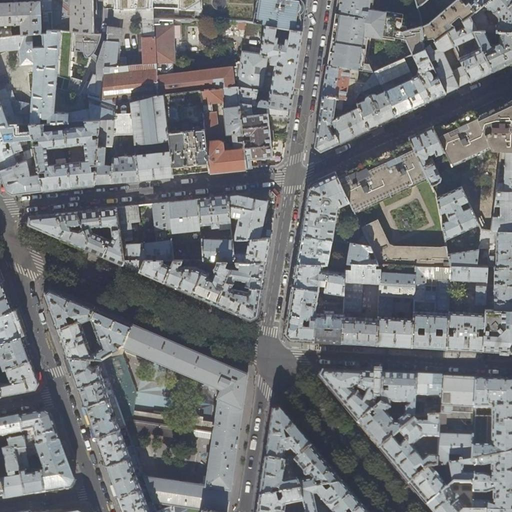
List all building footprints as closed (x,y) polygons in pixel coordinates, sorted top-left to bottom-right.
[(52,0),(52,2),(51,2),(41,2),(41,0),(15,0),(15,4),(13,4),(0,4),(0,38),(11,38),(10,27),(21,26),(21,37),(33,36),(42,35),(48,35),(48,32),(67,33),(75,33),(78,33),(91,34),(91,13),(91,9),(90,0),(52,0)] [(202,11),(201,0),(113,0),(114,11),(154,9),(202,11)] [(307,0),(201,0),(202,11),(154,9),(154,19),(173,20),(246,23),(265,26),(303,31),(304,22),(306,10),(307,0)] [(337,0),(337,5),(421,18),(415,0),(337,0)] [(415,0),(421,18),(423,39),(432,38),(435,42),(447,32),(469,16),(488,0),(415,0)] [(511,0),(488,0),(469,16),(476,30),(484,30),(496,31),(511,31),(511,0)] [(421,18),(337,5),(336,12),(333,31),(329,53),(327,65),(357,69),(375,72),(404,58),(412,55),(425,49),(423,39),(421,18)] [(154,19),(154,9),(114,11),(114,16),(122,20),(136,21),(144,17),(145,38),(143,38),(144,64),(123,67),(121,59),(117,59),(121,28),(107,26),(106,34),(108,35),(106,52),(106,53),(101,102),(117,108),(118,107),(123,106),(124,106),(128,105),(130,104),(159,97),(154,19)] [(469,16),(447,32),(454,46),(455,49),(460,60),(463,66),(470,81),(480,76),(492,71),(473,30),(476,30),(469,16)] [(154,19),(159,97),(161,96),(164,96),(202,91),(209,171),(209,173),(228,171),(246,169),(240,104),(239,88),(293,95),(296,77),(299,52),(303,31),(265,26),(261,55),(243,52),(241,64),(238,64),(238,68),(232,68),(201,71),(200,71),(191,72),(190,73),(174,75),(173,64),(175,64),(174,26),(173,26),(173,20),(154,19)] [(484,30),(476,30),(473,30),(492,71),(511,62),(511,61),(511,31),(496,31),(496,45),(495,46),(493,43),(490,43),(484,30)] [(34,48),(33,36),(21,37),(11,38),(0,38),(0,127),(18,126),(30,126),(44,125),(62,124),(65,124),(85,123),(100,122),(116,121),(117,115),(117,108),(101,102),(106,53),(106,52),(108,35),(106,34),(91,34),(78,33),(75,33),(67,33),(48,32),(48,35),(42,35),(44,47),(34,48)] [(447,32),(435,42),(437,48),(435,49),(432,48),(430,45),(425,49),(434,68),(437,76),(445,93),(456,88),(470,81),(463,66),(452,71),(443,51),(454,46),(447,32)] [(425,49),(412,55),(419,68),(416,75),(416,76),(416,84),(424,103),(433,98),(445,93),(437,76),(432,78),(432,77),(433,77),(433,75),(431,71),(430,71),(429,71),(428,71),(428,70),(434,68),(425,49)] [(404,58),(375,72),(380,83),(381,84),(406,72),(408,77),(409,76),(410,79),(384,91),(395,116),(410,109),(424,103),(416,84),(404,58)] [(357,69),(327,65),(325,79),(323,95),(352,99),(355,99),(362,89),(369,80),(362,78),(363,78),(362,75),(356,74),(357,69)] [(375,72),(369,80),(362,89),(364,91),(380,83),(375,72)] [(292,103),(293,95),(239,88),(240,104),(255,106),(257,96),(264,97),(266,95),(268,95),(270,94),(269,103),(267,102),(262,101),(259,102),(259,104),(257,103),(257,106),(290,110),(292,103)] [(202,91),(164,96),(169,143),(170,153),(173,174),(188,172),(208,170),(209,171),(202,91)] [(357,104),(359,107),(368,129),(382,123),(395,116),(384,91),(376,95),(376,94),(375,94),(374,93),(373,93),(366,97),(365,98),(365,99),(366,100),(357,104)] [(352,99),(323,95),(319,121),(315,147),(321,151),(329,147),(339,142),(333,119),(335,108),(342,109),(343,104),(351,105),(352,99)] [(161,96),(159,97),(130,104),(134,136),(136,157),(138,180),(156,178),(173,177),(173,174),(170,153),(140,157),(139,146),(169,143),(164,96),(161,96)] [(459,120),(435,131),(445,151),(452,166),(492,148),(492,149),(501,150),(511,149),(511,100),(508,102),(501,97),(489,103),(464,114),(464,117),(459,120)] [(134,136),(130,104),(128,105),(129,109),(127,109),(127,108),(127,107),(126,107),(126,106),(125,106),(124,106),(123,106),(122,107),(122,108),(122,109),(122,115),(117,115),(116,121),(115,137),(134,136)] [(257,106),(255,106),(240,104),(246,169),(252,169),(252,167),(258,167),(258,160),(273,158),(271,141),(275,141),(275,136),(275,132),(270,132),(270,126),(279,125),(288,126),(290,110),(257,106)] [(359,107),(333,119),(339,142),(353,136),(368,129),(359,107)] [(115,137),(116,121),(100,122),(99,134),(99,139),(96,167),(96,172),(94,185),(102,184),(111,183),(112,167),(105,166),(106,149),(114,150),(115,137)] [(99,134),(100,122),(85,123),(86,128),(66,130),(68,148),(85,146),(87,163),(68,165),(71,187),(82,186),(94,185),(96,172),(91,172),(92,167),(96,167),(99,139),(94,140),(94,135),(99,134)] [(66,130),(65,124),(62,124),(63,131),(45,132),(44,125),(30,126),(33,141),(39,141),(40,146),(34,146),(35,150),(37,159),(38,166),(40,173),(44,172),(46,177),(40,177),(43,190),(54,189),(71,187),(68,165),(49,166),(47,150),(68,148),(66,130)] [(18,127),(18,126),(0,127),(0,144),(5,144),(7,144),(5,138),(7,138),(6,135),(14,134),(16,143),(20,143),(26,142),(24,133),(23,133),(22,133),(21,132),(20,132),(19,131),(18,130),(18,129),(18,128),(18,127)] [(409,137),(411,142),(429,180),(431,185),(440,181),(441,178),(431,157),(445,151),(435,131),(433,126),(422,131),(409,137)] [(350,170),(337,176),(349,201),(355,214),(429,180),(411,142),(398,148),(373,160),(350,170)] [(23,152),(20,143),(16,143),(9,144),(11,151),(7,151),(5,144),(0,144),(0,170),(30,160),(33,159),(31,152),(20,156),(19,153),(23,152)] [(511,149),(501,150),(497,191),(511,190),(511,149)] [(114,151),(112,167),(111,183),(125,182),(138,180),(136,157),(119,159),(119,154),(118,154),(118,151),(114,151)] [(32,163),(30,160),(0,170),(0,172),(3,180),(7,190),(12,194),(33,191),(43,190),(40,177),(40,173),(38,166),(30,168),(32,163)] [(337,208),(349,201),(337,176),(335,172),(321,178),(312,182),(308,188),(305,209),(301,235),(331,240),(332,240),(337,208)] [(437,197),(445,239),(478,223),(461,186),(437,197)] [(511,190),(497,191),(493,208),(492,230),(493,231),(511,230),(511,190)] [(227,195),(230,216),(233,217),(233,219),(235,219),(236,217),(239,218),(235,236),(236,240),(270,238),(271,230),(261,229),(265,210),(266,207),(275,209),(277,197),(272,191),(249,193),(227,195)] [(231,228),(230,216),(227,195),(213,197),(198,199),(201,225),(208,224),(209,227),(212,227),(218,226),(218,230),(231,228)] [(201,225),(198,199),(176,201),(169,202),(169,206),(172,243),(202,240),(201,225)] [(126,206),(117,207),(125,259),(144,260),(142,243),(125,244),(125,238),(132,237),(130,223),(140,222),(138,205),(126,206)] [(142,243),(144,260),(164,260),(173,261),(174,261),(169,206),(166,207),(166,209),(158,210),(160,223),(162,223),(165,241),(142,243)] [(106,208),(99,209),(101,226),(108,225),(111,227),(113,237),(105,237),(103,236),(104,245),(107,246),(103,256),(111,259),(122,264),(125,259),(117,207),(106,208)] [(88,210),(77,211),(88,241),(84,248),(91,251),(103,256),(107,246),(104,245),(103,236),(97,233),(100,226),(101,226),(99,209),(88,210)] [(84,248),(88,241),(77,211),(66,213),(56,214),(60,237),(69,241),(84,248)] [(42,230),(60,237),(56,214),(46,215),(29,217),(29,224),(42,230)] [(365,236),(370,246),(372,251),(376,259),(379,264),(381,264),(416,265),(450,266),(448,254),(446,245),(443,247),(392,246),(388,244),(377,220),(361,227),(365,236)] [(511,230),(493,231),(492,230),(481,229),(479,249),(478,254),(481,254),(482,249),(489,248),(489,243),(496,243),(495,263),(489,263),(489,262),(489,261),(488,260),(487,260),(477,259),(477,266),(487,266),(511,266),(511,230)] [(331,240),(301,235),(298,249),(296,263),(324,264),(332,264),(333,264),(333,257),(329,256),(331,240)] [(359,239),(358,244),(370,246),(365,236),(361,237),(359,239)] [(268,251),(270,238),(236,240),(236,245),(248,245),(247,252),(245,253),(234,253),(235,262),(236,262),(266,263),(268,251)] [(202,240),(204,261),(206,261),(212,261),(211,256),(215,256),(215,258),(215,260),(216,261),(217,261),(218,262),(224,262),(224,256),(227,256),(228,262),(235,262),(234,253),(232,241),(202,240)] [(370,246),(358,244),(350,243),(347,264),(379,264),(376,259),(370,259),(369,257),(369,256),(370,255),(370,254),(369,254),(368,253),(367,254),(367,253),(367,252),(367,251),(367,250),(372,251),(370,246)] [(477,259),(478,254),(479,249),(448,254),(450,266),(451,266),(477,266),(477,259)] [(139,271),(144,260),(125,259),(122,264),(129,267),(139,271)] [(163,262),(164,260),(144,260),(139,271),(150,276),(164,282),(171,266),(163,262)] [(174,261),(173,261),(171,266),(164,282),(177,288),(192,294),(202,270),(206,261),(204,261),(197,261),(196,267),(181,266),(182,261),(174,261)] [(228,262),(224,262),(218,262),(217,261),(213,269),(214,273),(212,277),(209,276),(209,275),(209,272),(202,270),(192,294),(203,299),(216,304),(226,282),(231,269),(226,267),(228,262)] [(263,277),(266,263),(236,262),(236,263),(237,264),(238,265),(239,266),(238,269),(231,269),(226,282),(234,284),(235,279),(243,280),(243,285),(250,287),(261,289),(263,277)] [(324,264),(296,263),(294,274),(292,286),(319,291),(320,284),(325,285),(324,291),(344,295),(345,272),(323,268),(324,264)] [(379,264),(347,264),(345,264),(345,272),(344,295),(343,307),(342,342),(372,344),(377,344),(378,319),(350,317),(350,311),(361,311),(363,281),(380,282),(381,264),(379,264)] [(414,297),(416,265),(381,264),(380,282),(378,319),(377,344),(391,345),(412,346),(413,318),(391,317),(391,296),(414,297)] [(451,266),(450,266),(416,265),(414,297),(413,318),(412,346),(429,347),(447,348),(449,311),(450,283),(451,267),(451,266)] [(511,266),(487,266),(487,268),(486,291),(494,292),(494,296),(486,296),(485,309),(511,309),(511,266)] [(487,268),(451,267),(450,283),(454,283),(454,280),(476,280),(474,312),(449,311),(447,348),(464,349),(482,350),(485,309),(486,296),(486,291),(487,268)] [(0,314),(13,310),(8,297),(3,282),(0,282),(0,314)] [(233,288),(234,284),(226,282),(216,304),(231,311),(251,319),(257,315),(261,289),(250,287),(249,292),(233,288)] [(319,291),(292,286),(289,310),(285,333),(289,339),(298,340),(314,340),(315,316),(316,315),(316,307),(319,291)] [(86,320),(90,318),(95,307),(71,296),(50,287),(44,292),(50,310),(57,328),(77,321),(80,322),(81,321),(86,320)] [(113,314),(95,307),(90,318),(86,320),(91,333),(96,331),(97,333),(95,334),(98,341),(100,340),(103,346),(97,350),(97,351),(98,352),(98,353),(98,355),(98,356),(98,357),(97,358),(95,358),(101,359),(118,349),(113,341),(116,340),(123,344),(133,323),(113,314)] [(317,313),(316,315),(315,316),(314,340),(325,341),(342,342),(343,307),(340,307),(340,314),(333,314),(334,311),(325,311),(325,314),(317,313)] [(511,309),(485,309),(482,350),(499,351),(511,351),(511,309)] [(13,310),(0,314),(0,343),(22,336),(18,323),(13,310)] [(90,346),(81,321),(80,322),(77,321),(57,328),(62,343),(67,357),(90,358),(93,358),(95,358),(97,358),(98,357),(98,356),(98,355),(98,353),(98,352),(97,351),(97,350),(95,344),(90,346)] [(248,372),(133,323),(123,344),(122,346),(222,389),(219,397),(213,433),(208,469),(205,484),(199,484),(144,476),(147,485),(149,492),(152,501),(156,511),(175,505),(190,507),(202,509),(223,511),(227,511),(232,484),(243,407),(245,389),(248,372)] [(22,336),(0,343),(0,370),(3,369),(31,360),(27,348),(22,336)] [(133,417),(136,394),(121,354),(125,347),(122,346),(118,349),(101,359),(108,377),(115,396),(126,427),(126,428),(177,435),(178,427),(181,427),(182,421),(151,417),(150,419),(133,417)] [(90,365),(90,358),(67,357),(73,373),(78,387),(108,377),(101,359),(95,358),(93,358),(96,366),(93,367),(90,365)] [(31,360),(3,369),(5,374),(8,373),(11,382),(0,384),(0,396),(6,395),(36,389),(39,383),(35,371),(31,360)] [(414,415),(415,403),(416,376),(398,375),(363,373),(353,373),(323,371),(322,371),(319,378),(346,409),(358,424),(381,405),(393,411),(394,408),(391,406),(391,402),(393,404),(404,404),(406,403),(408,406),(405,408),(405,417),(414,421),(414,420),(414,418),(414,415)] [(424,415),(414,415),(414,418),(440,416),(442,377),(429,377),(416,376),(415,403),(425,404),(425,399),(427,399),(432,399),(432,408),(424,407),(424,415)] [(115,396),(108,377),(78,387),(81,395),(85,406),(115,396)] [(474,405),(475,380),(459,378),(442,377),(440,416),(437,467),(450,465),(451,477),(453,485),(426,506),(431,511),(482,511),(483,500),(488,500),(493,503),(493,486),(485,490),(471,489),(472,471),(482,471),(490,474),(489,460),(480,462),(472,461),(473,440),(490,441),(490,406),(474,405)] [(511,511),(511,381),(495,380),(475,380),(474,405),(490,406),(490,441),(473,440),(472,461),(480,462),(489,460),(490,474),(482,471),(472,471),(471,489),(485,490),(493,486),(493,503),(488,500),(483,500),(482,511),(511,511)] [(85,406),(92,425),(96,437),(126,427),(115,396),(85,406)] [(381,405),(358,424),(367,435),(379,450),(414,421),(405,417),(398,422),(391,413),(393,411),(381,405)] [(291,449),(298,458),(312,447),(280,408),(272,410),(269,435),(265,460),(283,462),(285,450),(286,451),(287,451),(288,451),(290,450),(291,449)] [(29,430),(29,432),(30,432),(32,432),(32,433),(24,435),(27,448),(61,442),(57,432),(51,416),(45,412),(31,415),(21,417),(24,431),(29,430)] [(437,467),(440,416),(414,418),(414,420),(428,418),(429,424),(418,424),(414,421),(379,450),(392,465),(409,485),(428,469),(437,467)] [(27,448),(24,435),(24,431),(21,417),(4,420),(0,421),(0,460),(0,461),(0,459),(0,458),(5,457),(8,474),(20,472),(16,450),(27,448)] [(129,437),(126,428),(126,427),(96,437),(101,451),(106,465),(136,455),(132,443),(126,445),(124,439),(129,437)] [(67,459),(61,442),(27,448),(16,450),(20,472),(21,476),(25,496),(46,493),(72,489),(75,482),(67,459)] [(312,447),(298,458),(296,459),(294,461),(297,464),(295,466),(295,467),(293,469),(295,475),(304,473),(304,474),(305,475),(305,476),(307,476),(309,479),(297,481),(300,489),(300,490),(322,487),(329,486),(343,483),(327,464),(312,447)] [(113,483),(118,497),(147,485),(144,476),(136,455),(106,465),(113,483)] [(283,462),(265,460),(262,478),(259,498),(300,489),(297,481),(296,479),(282,481),(284,473),(287,473),(287,470),(284,469),(285,462),(283,462)] [(428,469),(409,485),(418,496),(426,506),(453,485),(451,477),(450,465),(437,467),(428,469)] [(21,476),(0,480),(4,500),(13,498),(25,496),(21,476)] [(346,511),(349,510),(349,511),(356,511),(362,507),(350,492),(343,483),(329,486),(330,488),(326,491),(322,487),(300,490),(303,503),(304,511),(346,511)] [(143,494),(149,492),(147,485),(118,497),(122,507),(123,511),(155,511),(156,511),(152,501),(147,503),(143,494)] [(303,503),(300,490),(300,489),(259,498),(257,511),(284,511),(285,506),(303,503)]
